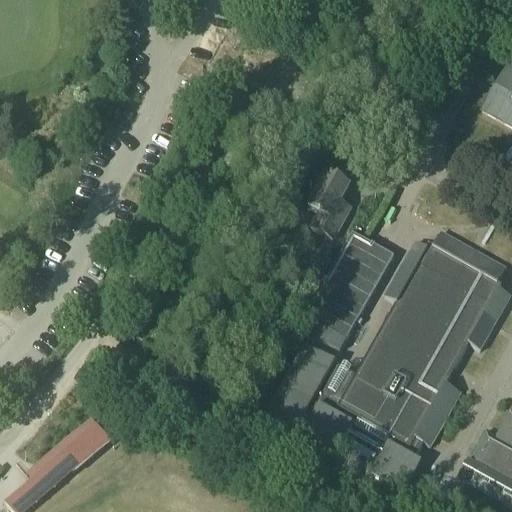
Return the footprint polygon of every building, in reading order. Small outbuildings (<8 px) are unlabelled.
[(511,73),(507,70),(481,116),(511,133),(511,139),(509,144),(511,145),(511,73)] [(347,191),(326,179),(307,212),(317,218),(309,233),(332,245),(345,220),(335,214),(347,191)] [(304,351),(281,392),(265,420),(295,437),(296,436),(302,439),(301,440),(335,459),(335,458),(371,478),(370,479),(404,498),(421,468),(414,464),(423,449),(429,452),(460,398),(445,390),(467,350),(479,356),(509,302),(498,295),(500,291),(497,289),(505,274),(440,237),(431,252),(428,250),(425,254),(414,248),(383,302),(395,309),(354,381),(333,369),(334,367),(304,351)] [(333,252),(322,246),(317,254),(329,261),(333,252)] [(299,272),(291,268),(285,279),(293,283),(299,272)] [(485,436),(441,511),(511,511),(511,416),(509,415),(493,440),(485,436)] [(73,478),(110,447),(95,430),(59,461),(73,478)]
